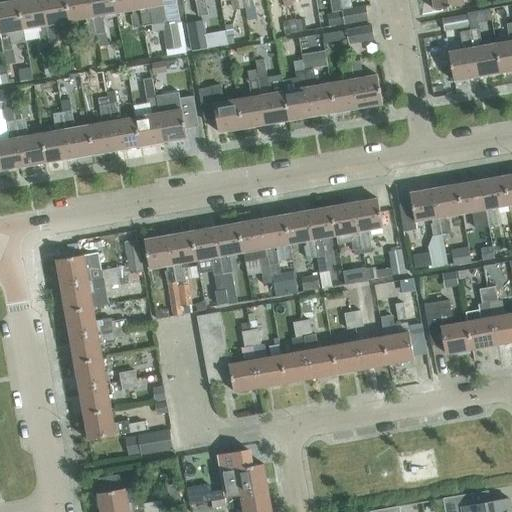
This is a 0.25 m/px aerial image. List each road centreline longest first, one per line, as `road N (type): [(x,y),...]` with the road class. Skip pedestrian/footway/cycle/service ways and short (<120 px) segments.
road 1 (residential): [(0,246),(37,222),(425,155)]
road 2 (residential): [(300,511),(284,430),(511,390)]
road 3 (residential): [(56,504),(17,303),(0,262)]
road 4 (residential): [(425,155),(396,0)]
